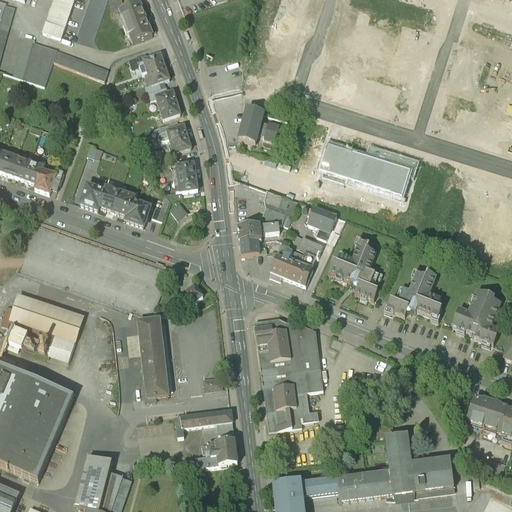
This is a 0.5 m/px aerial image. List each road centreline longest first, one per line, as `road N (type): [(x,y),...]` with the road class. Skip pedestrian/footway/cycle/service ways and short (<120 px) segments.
road 1 (residential): [(230,276),(511,386)]
road 2 (secondary): [(163,0),(215,153),(230,276)]
road 3 (residential): [(0,193),(230,276)]
road 4 (secondary): [(230,276),(258,511)]
road 5 (residential): [(412,142),(457,0)]
